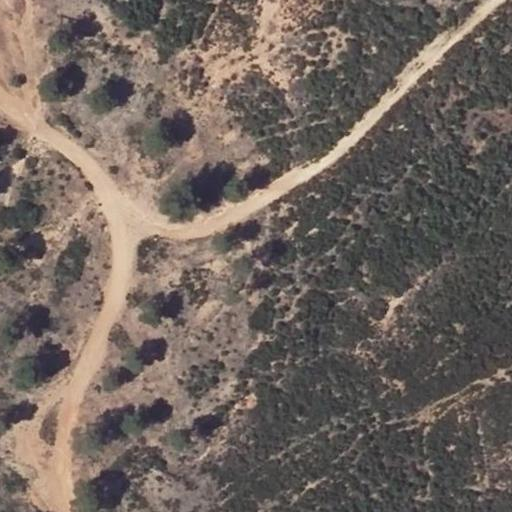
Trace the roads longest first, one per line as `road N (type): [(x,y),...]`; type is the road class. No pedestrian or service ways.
road 1 (track): [(98,201),(167,226),(241,202),(390,102),(446,30),(499,0)]
road 2 (track): [(98,201),(116,274),(82,362),(23,432),(33,479),(69,511)]
road 3 (track): [(0,86),(68,152),(98,201)]
